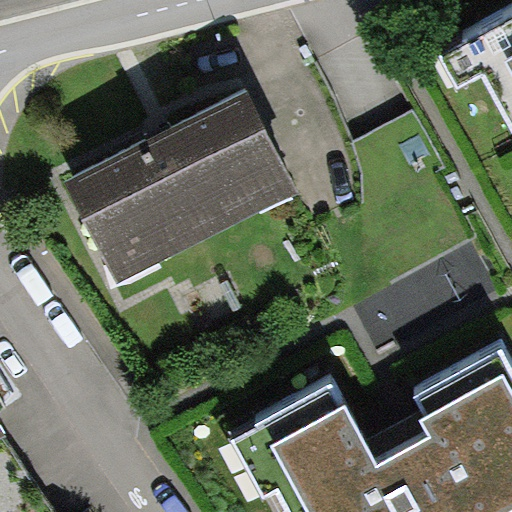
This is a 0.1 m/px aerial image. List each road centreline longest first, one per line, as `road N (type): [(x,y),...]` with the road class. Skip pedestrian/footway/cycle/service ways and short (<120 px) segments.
road 1 (residential): [(0,277),(156,511)]
road 2 (residential): [(0,52),(197,0)]
